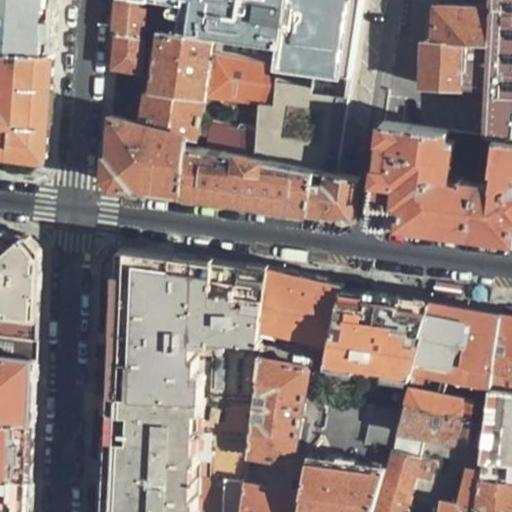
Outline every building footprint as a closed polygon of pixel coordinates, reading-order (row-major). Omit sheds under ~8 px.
[(60,0),(0,0),(0,37),(57,43),(59,14),(60,0)] [(146,0),(120,0),(119,14),(116,48),(114,70),(143,71),(146,29),(146,0)] [(146,0),(146,29),(160,32),(217,39),(215,53),(355,82),(365,0),(146,0)] [(511,0),(495,0),(487,6),(441,3),(439,39),(428,39),(426,83),(467,85),(467,74),(490,76),(490,86),(485,130),(492,132),(496,132),(511,134),(511,0)] [(217,39),(160,32),(159,42),(154,90),(209,98),(215,53),(217,39)] [(57,43),(0,37),(0,151),(1,152),(48,158),(57,43)] [(275,104),(278,67),(215,53),(209,98),(246,101),(263,103),(275,104)] [(317,168),(341,173),(355,82),(278,67),(275,104),(267,160),(317,168)] [(467,74),(467,85),(490,86),(490,76),(467,74)] [(138,122),(110,116),(108,169),(117,180),(123,188),(173,194),(184,195),(190,148),(185,145),(187,137),(203,140),(207,109),(209,98),(154,90),(151,90),(145,123),(138,122)] [(209,98),(207,109),(245,114),(246,101),(209,98)] [(511,134),(496,132),(492,168),(494,169),(493,180),(444,173),(445,168),(450,169),(455,136),(449,135),(450,127),(382,120),(374,178),(369,218),(443,227),(511,236),(511,134)] [(487,172),(492,132),(485,130),(462,128),(457,166),(487,172)] [(313,212),(317,168),(267,160),(190,148),(184,195),(244,203),(313,212)] [(317,168),(313,212),(336,215),(356,217),(364,177),(341,173),(317,168)] [(0,334),(40,339),(44,253),(23,231),(3,229),(0,228),(0,334)] [(113,325),(111,393),(175,395),(204,395),(206,378),(197,378),(198,352),(195,351),(196,336),(263,338),(264,326),(271,267),(211,259),(120,247),(119,272),(114,272),(113,325)] [(311,276),(271,267),(264,326),(333,342),(344,288),(345,284),(311,276)] [(392,296),(344,288),(333,342),(329,362),(413,375),(432,302),(392,296)] [(492,385),(501,314),(496,313),(464,308),(432,302),(413,375),(407,402),(472,414),(477,383),(486,384),(492,385)] [(492,385),(511,388),(511,316),(501,314),(492,385)] [(0,418),(36,420),(38,386),(40,339),(0,334),(0,418)] [(260,357),(256,397),(249,452),(293,459),(302,414),(310,366),(260,357)] [(511,388),(492,385),(488,417),(485,442),(511,445),(511,388)] [(93,486),(91,511),(241,511),(246,481),(249,452),(256,397),(204,395),(175,395),(111,393),(97,392),(93,486)] [(469,441),(472,414),(407,402),(378,511),(412,511),(408,506),(416,476),(432,480),(436,467),(438,467),(439,463),(437,462),(437,460),(422,456),(427,435),(469,441)] [(405,408),(375,403),(367,442),(394,446),(405,408)] [(0,472),(33,476),(34,448),(36,420),(0,418),(0,472)] [(511,445),(485,442),(482,468),(511,471),(511,445)] [(300,511),(374,511),(388,467),(351,461),(310,455),(304,490),(300,511)] [(438,511),(476,511),(482,468),(469,466),(467,477),(464,476),(463,484),(460,484),(457,502),(440,501),(438,511)] [(511,511),(511,471),(482,468),(476,511),(511,511)] [(0,511),(31,511),(32,507),(33,476),(0,472),(0,511)] [(287,487),(246,481),(241,511),(300,511),(304,490),(287,487)]
